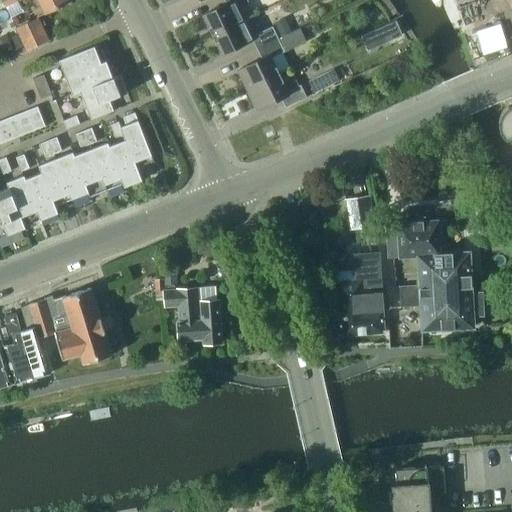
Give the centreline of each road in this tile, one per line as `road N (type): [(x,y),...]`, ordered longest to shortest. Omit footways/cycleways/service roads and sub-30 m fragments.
road 1 (tertiary): [(334,511),(298,353),(231,188)]
road 2 (tertiary): [(231,188),(511,75)]
road 3 (tertiary): [(0,276),(231,188)]
road 4 (tertiary): [(231,188),(215,173),(130,0)]
